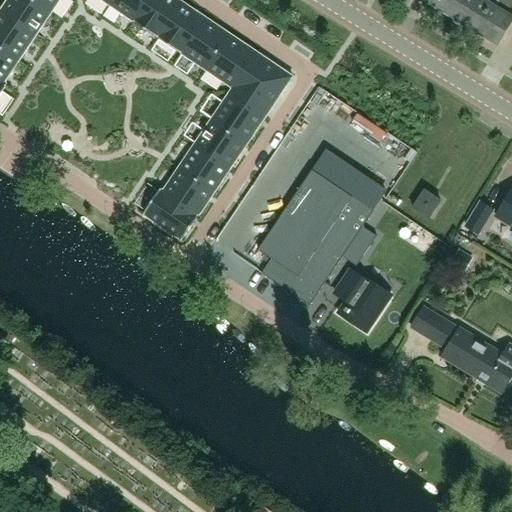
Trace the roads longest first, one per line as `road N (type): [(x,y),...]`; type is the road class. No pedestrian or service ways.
road 1 (residential): [(511,453),(339,361),(183,257)]
road 2 (residential): [(183,257),(305,71),(202,0)]
road 3 (residential): [(183,257),(0,132)]
road 4 (tertiary): [(326,0),(511,114)]
